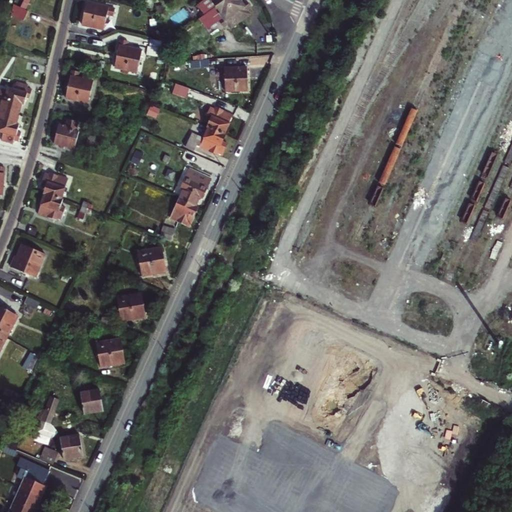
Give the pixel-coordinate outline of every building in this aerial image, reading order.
[(28,0),(12,0),(13,1),(11,13),(25,18),(29,9),(25,8),(28,0)] [(201,0),(196,4),(204,14),(216,5),(222,0),(201,0)] [(222,0),(216,5),(204,14),(199,17),(207,28),(219,19),(224,27),(227,24),(230,28),(235,25),(240,21),(224,0),(222,0)] [(247,2),(245,0),(243,0),(241,2),(239,0),(224,0),(240,21),(249,14),(246,10),(250,7),(247,2)] [(113,15),(115,7),(86,1),(84,12),(82,24),(104,28),(107,13),(113,15)] [(157,47),(159,40),(146,37),(145,45),(157,47)] [(114,66),(137,71),(142,49),(126,46),(128,40),(120,38),(117,54),(114,66)] [(246,79),(245,67),(217,68),(218,75),(224,75),(225,91),(247,90),(246,79)] [(67,97),(90,101),(94,80),(78,77),(79,71),(72,70),(69,83),(67,97)] [(15,89),(9,88),(9,90),(6,99),(22,103),(25,103),(26,96),(30,97),(31,93),(31,90),(27,89),(28,84),(17,82),(15,89)] [(190,98),(194,90),(180,84),(177,92),(190,98)] [(22,103),(6,99),(9,90),(2,89),(0,88),(0,100),(2,101),(1,108),(20,112),(22,103)] [(209,120),(206,126),(207,126),(223,134),(227,124),(231,114),(215,107),(213,110),(209,108),(204,118),(209,120)] [(0,123),(1,119),(17,122),(20,112),(1,108),(0,110),(0,123)] [(18,131),(19,123),(17,122),(1,119),(0,123),(0,130),(4,131),(2,139),(13,141),(14,138),(19,139),(20,135),(21,132),(18,131)] [(57,132),(54,142),(60,144),(60,147),(63,147),(64,145),(74,148),(78,132),(75,131),(78,122),(68,119),(66,125),(59,123),(57,132)] [(224,134),(223,134),(207,126),(199,146),(215,153),(216,150),(221,153),(223,148),(226,142),(221,140),(224,134)] [(0,148),(0,149),(11,152),(13,143),(1,141),(0,148)] [(11,152),(0,149),(0,156),(10,158),(11,152)] [(179,196),(178,197),(195,204),(198,196),(200,198),(205,188),(209,178),(188,168),(179,188),(182,189),(179,196)] [(68,178),(50,172),(49,175),(45,174),(43,179),(41,184),(46,186),(43,193),(44,193),(61,198),(68,178)] [(60,205),(62,198),(61,198),(44,193),(41,203),(38,212),(55,218),(56,216),(61,217),(65,207),(60,205)] [(172,219),(188,226),(192,217),(196,207),(194,206),(195,204),(178,197),(172,210),(169,217),(172,219)] [(90,203),(84,201),(78,219),(83,221),(90,203)] [(153,235),(165,241),(171,228),(159,222),(153,235)] [(29,225),(27,232),(34,234),(36,227),(29,225)] [(13,261),(10,267),(35,276),(44,252),(22,244),(17,256),(15,255),(13,261)] [(162,259),(160,246),(136,251),(140,275),(164,270),(162,259)] [(142,306),(139,291),(115,296),(120,321),(144,317),(142,306)] [(24,302),(37,308),(40,301),(27,295),(24,302)] [(0,333),(6,337),(18,315),(0,305),(0,333)] [(113,320),(102,317),(100,323),(110,327),(113,320)] [(121,350),(119,337),(94,342),(99,367),(123,361),(121,350)] [(82,414),(101,410),(100,401),(97,389),(78,393),(82,414)] [(48,396),(44,408),(52,411),(56,399),(48,396)] [(48,423),(52,411),(44,408),(40,421),(48,423)] [(77,434),(58,438),(61,459),(81,455),(79,444),(77,434)] [(222,450),(193,511),(333,511),(337,504),(355,511),(375,511),(386,490),(340,470),(328,464),(283,443),(270,471),(222,450)] [(56,452),(43,446),(38,458),(51,464),(56,452)] [(23,476),(41,484),(47,470),(33,464),(29,471),(19,467),(16,476),(22,479),(23,476)] [(32,511),(36,504),(42,490),(44,485),(41,484),(23,476),(22,479),(7,511),(32,511)]
